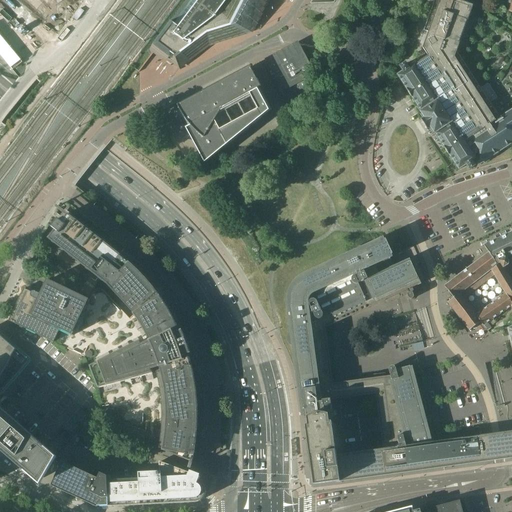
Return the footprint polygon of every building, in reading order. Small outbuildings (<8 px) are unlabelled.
[(0,0),(0,3),(49,44),(81,0),(0,0)] [(187,0),(149,50),(166,63),(165,58),(180,70),(191,62),(190,61),(210,47),(247,35),(265,0),(187,0)] [(404,72),(398,75),(407,89),(406,90),(412,98),(412,97),(413,99),(421,111),(420,111),(425,118),(422,120),(427,129),(430,127),(435,133),(436,133),(444,146),(444,147),(449,155),(450,154),(460,170),(467,165),(470,170),(475,166),(472,162),(475,160),(479,165),(511,143),(511,109),(502,116),(499,117),(489,102),(492,101),(497,97),(488,83),(482,86),(480,88),(456,51),(473,6),(471,5),(468,4),(468,0),(434,0),(424,31),(429,32),(427,37),(423,48),(428,57),(414,66),(414,65),(409,68),(406,64),(401,67),(404,72)] [(293,44),(265,59),(265,60),(286,98),(297,91),(294,86),(305,80),(302,75),(313,69),(301,47),(296,49),(293,44)] [(179,107),(184,117),(185,119),(189,127),(188,127),(200,150),(207,162),(224,149),(271,110),(272,110),(261,87),(261,86),(257,79),(255,75),(250,67),(248,68),(235,76),(235,75),(228,79),(228,80),(197,96),(190,100),(178,106),(179,107)] [(56,231),(50,239),(92,272),(91,273),(84,274),(85,282),(84,284),(79,285),(77,286),(80,293),(79,295),(60,285),(48,280),(48,281),(41,294),(35,291),(34,291),(34,292),(33,292),(24,288),(10,319),(9,320),(54,342),(61,329),(74,335),(90,300),(89,299),(94,290),(101,279),(108,284),(135,313),(136,314),(138,318),(138,319),(143,327),(149,337),(151,342),(146,344),(143,345),(141,342),(91,367),(99,388),(153,373),(152,370),(155,369),(156,368),(161,388),(163,408),(163,428),(160,448),(164,449),(164,450),(192,461),(190,466),(190,468),(191,468),(192,467),(195,451),(199,452),(202,428),(202,404),(199,380),(194,357),(189,342),(185,332),(183,328),(179,329),(175,320),(169,310),(164,301),(157,293),(151,285),(144,277),(137,270),(130,263),(120,255),(68,215),(59,207),(58,206),(57,207),(58,208),(68,216),(63,222),(58,218),(52,227),(56,231)] [(511,232),(484,246),(489,253),(445,286),(454,298),(448,302),(453,309),(459,316),(470,331),(479,325),(484,331),(485,331),(486,331),(487,331),(488,331),(489,332),(487,330),(494,326),(497,331),(503,330),(505,329),(508,329),(508,328),(511,326),(511,317),(509,313),(511,311),(511,280),(504,267),(508,265),(509,262),(507,258),(511,255),(511,232)] [(295,345),(296,346),(305,418),(308,418),(309,425),(306,426),(313,472),(314,485),(364,479),(500,460),(511,458),(511,432),(496,434),(434,443),(434,446),(431,446),(410,366),(397,370),(396,369),(396,368),(395,367),(394,367),(393,366),(392,366),(391,367),(390,367),(390,368),(390,369),(389,369),(389,370),(390,371),(391,376),(386,377),(385,373),(373,375),(374,378),(353,381),(333,383),(326,327),(406,290),(408,294),(407,294),(409,298),(410,299),(411,299),(412,299),(413,299),(414,298),(414,297),(414,296),(412,292),(410,288),(421,283),(410,259),(394,266),(390,256),(394,255),(387,240),(364,250),(362,247),(362,246),(361,246),(360,246),(359,246),(358,246),(358,247),(358,248),(358,249),(359,253),(309,275),(306,277),(303,279),(300,281),(298,284),(295,286),(294,289),(292,293),(291,296),(291,299),(290,303),(291,307),(294,332),(293,332),(292,333),(291,334),(290,335),(290,336),(289,337),(289,338),(289,339),(289,340),(290,341),(290,342),(290,343),(291,343),(292,344),(292,345),(293,345),(294,345),(295,345)] [(0,449),(25,472),(37,482),(57,458),(0,406),(0,377),(17,349),(0,335),(0,449)] [(423,342),(413,345),(414,351),(425,348),(423,342)] [(98,409),(83,425),(93,430),(99,416),(98,409)] [(479,427),(463,431),(464,436),(465,438),(479,437),(481,437),(480,432),(479,427)] [(108,503),(107,480),(108,480),(108,476),(101,473),(99,479),(63,462),(52,486),(98,508),(100,503),(108,503)] [(202,500),(203,499),(204,498),(204,497),(205,496),(206,495),(206,494),(206,493),(206,491),(206,490),(206,488),(205,487),(205,485),(204,484),(203,483),(202,482),(200,481),(199,480),(200,477),(201,475),(191,471),(190,473),(160,462),(161,472),(139,473),(140,478),(108,480),(107,480),(108,503),(108,507),(196,502),(197,502),(198,502),(200,501),(201,501),(202,500)] [(426,510),(426,511),(462,511),(460,501),(426,510)] [(18,511),(0,503),(0,511),(18,511)]
